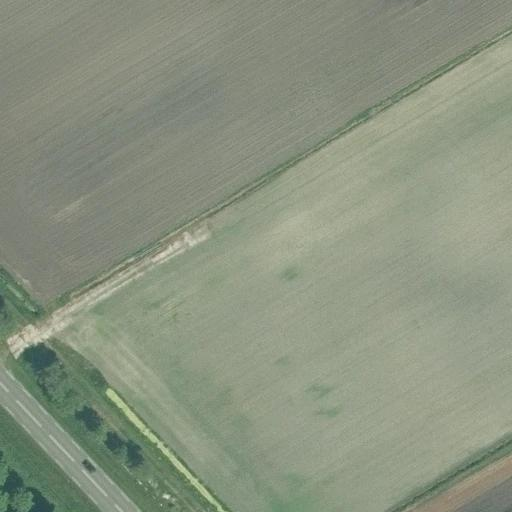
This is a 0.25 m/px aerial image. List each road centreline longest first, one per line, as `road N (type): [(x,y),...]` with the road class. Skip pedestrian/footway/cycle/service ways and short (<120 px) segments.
road 1 (track): [(198,511),(0,303)]
road 2 (primary): [(119,511),(0,385)]
